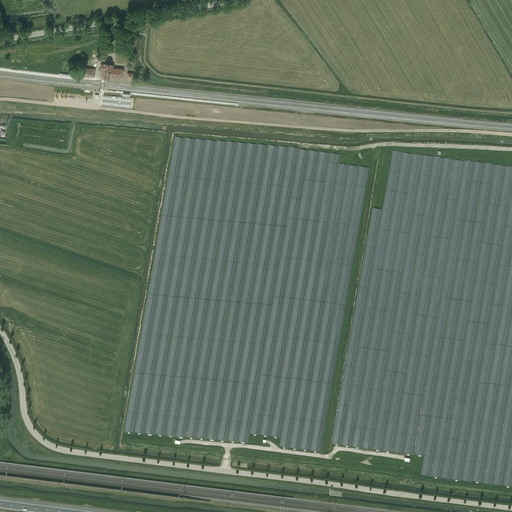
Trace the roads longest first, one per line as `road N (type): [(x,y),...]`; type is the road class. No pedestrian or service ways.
road 1 (unclassified): [(511,508),(50,447),(27,425),(15,362),(0,332)]
road 2 (track): [(511,136),(134,112)]
road 3 (unclassified): [(0,40),(231,0)]
road 4 (unclassified): [(134,112),(0,99)]
